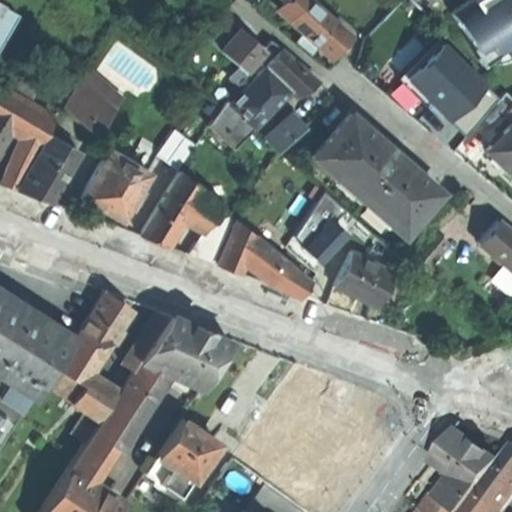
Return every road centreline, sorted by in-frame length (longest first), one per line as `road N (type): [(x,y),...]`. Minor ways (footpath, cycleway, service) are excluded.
road 1 (secondary): [(0,216),(467,392)]
road 2 (residential): [(511,212),(337,66)]
road 3 (secondary): [(368,511),(441,412),(467,392)]
